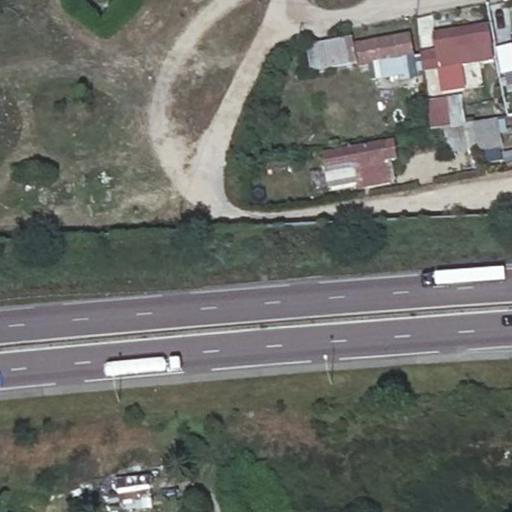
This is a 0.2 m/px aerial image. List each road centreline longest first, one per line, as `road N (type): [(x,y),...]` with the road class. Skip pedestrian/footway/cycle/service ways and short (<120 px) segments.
road 1 (trunk): [(0,372),(511,328)]
road 2 (trunk): [(511,284),(0,327)]
road 3 (residential): [(223,218),(511,181)]
road 4 (residential): [(278,13),(219,135),(209,180),(223,218)]
road 5 (residential): [(425,0),(330,16),(278,13)]
